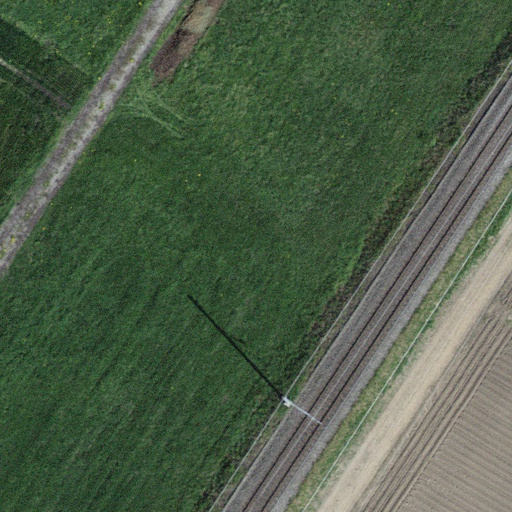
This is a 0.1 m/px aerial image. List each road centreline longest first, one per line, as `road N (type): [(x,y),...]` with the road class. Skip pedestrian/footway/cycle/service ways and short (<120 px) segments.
road 1 (track): [(511,248),(339,511)]
road 2 (track): [(0,261),(172,0)]
